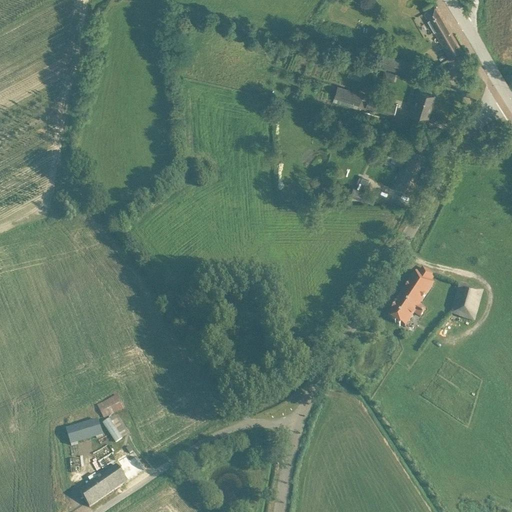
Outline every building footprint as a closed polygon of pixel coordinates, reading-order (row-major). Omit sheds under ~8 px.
[(452,59),(454,58),(463,53),(436,6),(425,12),(452,59)] [(385,55),(381,67),(411,76),(414,64),(385,55)] [(348,77),(360,80),(362,74),(350,71),(348,77)] [(393,115),(396,104),(338,86),(334,98),(360,106),(360,104),(393,115)] [(412,103),(409,111),(428,116),(434,95),(419,90),(415,104),(412,103)] [(401,168),(392,187),(409,195),(415,183),(413,182),(425,156),(412,149),(403,169),(401,168)] [(388,316),(405,327),(437,278),(423,269),(419,275),(416,273),(388,316)] [(459,284),(451,315),(473,321),(481,290),(459,284)] [(187,310),(179,297),(169,303),(177,316),(187,310)] [(64,379),(56,381),(58,389),(66,387),(64,379)] [(117,395),(97,405),(104,419),(124,409),(117,395)] [(116,443),(129,434),(116,415),(103,423),(116,443)] [(97,421),(65,430),(70,446),(102,436),(97,421)] [(101,470),(116,460),(106,445),(91,455),(101,470)] [(117,465),(104,474),(79,492),(90,507),(128,481),(144,470),(135,456),(119,467),(117,465)] [(81,472),(80,459),(70,460),(71,473),(81,472)]
